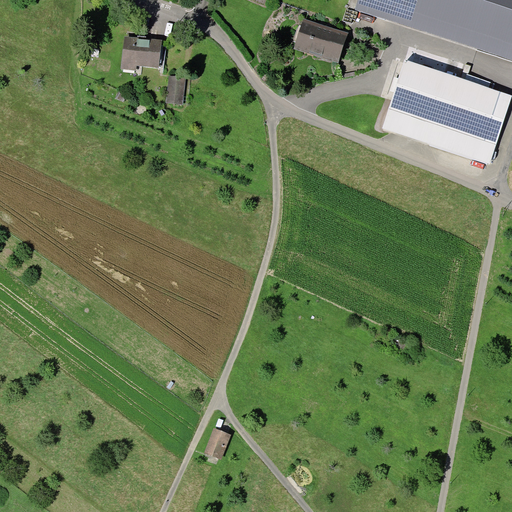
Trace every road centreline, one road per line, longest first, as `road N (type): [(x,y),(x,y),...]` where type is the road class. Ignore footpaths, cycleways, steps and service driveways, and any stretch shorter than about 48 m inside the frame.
road 1 (track): [(273,104),(277,214),(266,268),(164,511)]
road 2 (track): [(497,194),(477,342),(440,511)]
road 3 (track): [(217,400),(312,511)]
